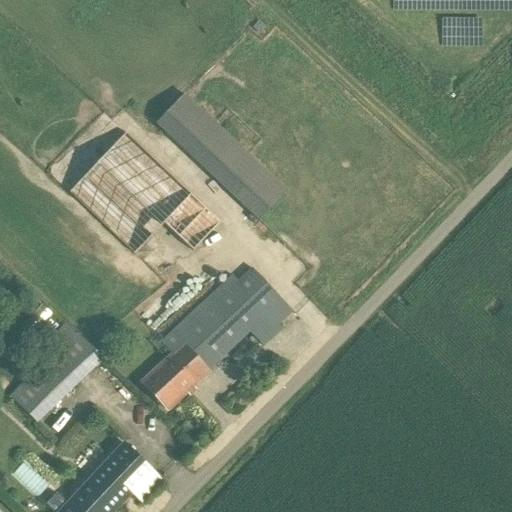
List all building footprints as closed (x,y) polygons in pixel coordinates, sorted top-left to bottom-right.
[(258,219),(287,188),(182,91),(153,123),(258,219)] [(221,223),(126,133),(70,193),(135,255),(164,224),(193,252),(221,223)] [(162,342),(174,355),(143,385),(167,411),(210,372),(209,371),(250,333),(263,347),(282,330),(279,326),(293,312),(253,269),(239,283),(233,276),(162,342)] [(77,334),(11,398),(35,424),(102,360),(77,334)] [(50,511),(113,511),(131,494),(142,503),(161,482),(124,446),(67,506),(56,495),(45,507),(50,511)]
